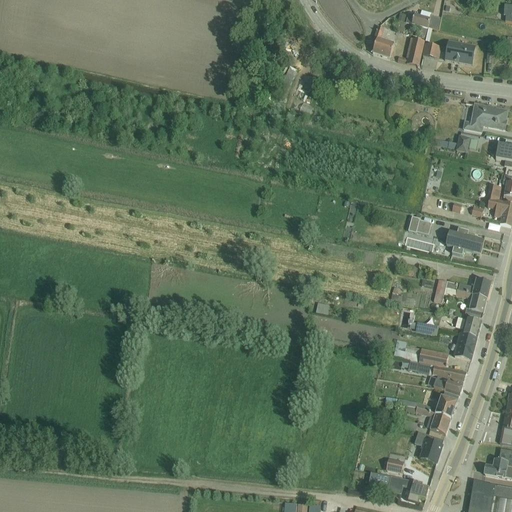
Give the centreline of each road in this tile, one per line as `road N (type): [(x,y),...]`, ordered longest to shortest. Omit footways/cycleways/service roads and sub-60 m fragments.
road 1 (track): [(0,466),(389,511)]
road 2 (tertiary): [(511,272),(488,371),(435,511)]
road 3 (tertiary): [(511,91),(394,75),(364,63)]
